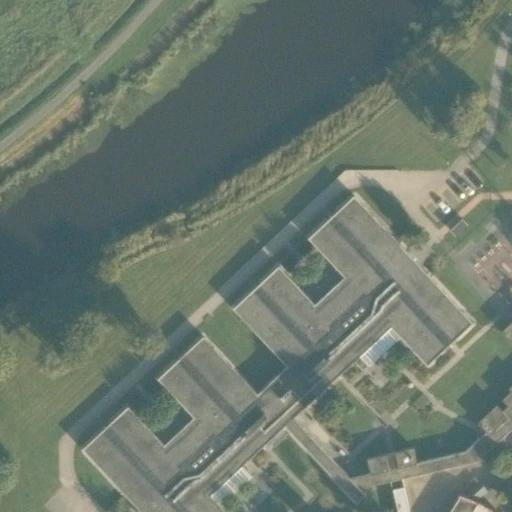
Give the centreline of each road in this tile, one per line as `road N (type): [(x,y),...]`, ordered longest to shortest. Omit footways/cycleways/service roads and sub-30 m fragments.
road 1 (residential): [(511,30),(488,135),(456,170),(443,180),(347,180),(64,439),(66,478),(97,511)]
road 2 (unknown): [(391,180),(430,225),(471,197),(511,196)]
